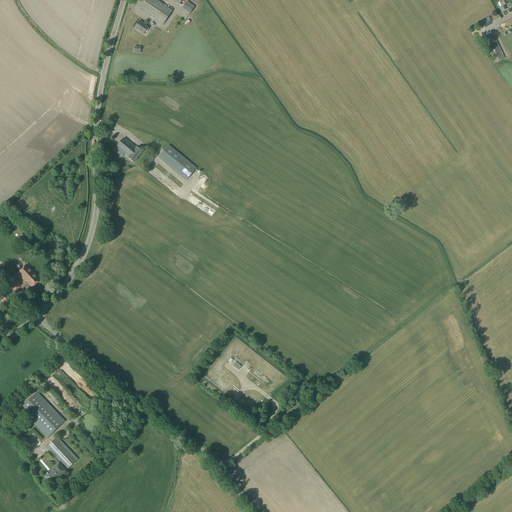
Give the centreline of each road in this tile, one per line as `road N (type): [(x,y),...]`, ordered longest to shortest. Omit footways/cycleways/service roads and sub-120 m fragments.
road 1 (tertiary): [(36,314),(72,276),(92,231),(97,108),(123,0)]
road 2 (unclassified): [(254,511),(202,449),(36,314)]
